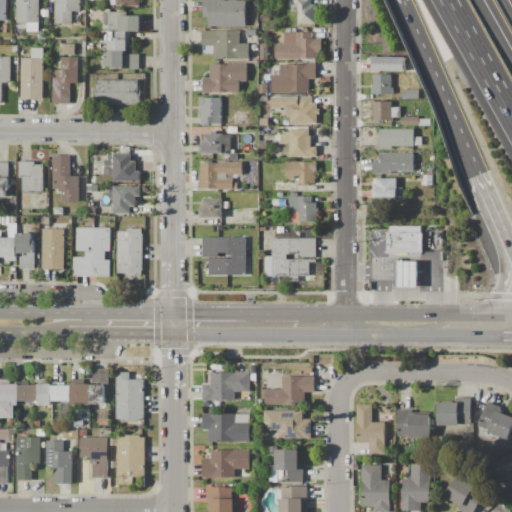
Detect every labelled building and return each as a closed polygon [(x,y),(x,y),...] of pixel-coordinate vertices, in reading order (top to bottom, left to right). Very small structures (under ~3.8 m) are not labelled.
[(12,0),(39,0),(39,32),(27,32),(27,23),(17,23),(17,5),(12,5),(12,0)] [(56,0),(81,0),(81,12),(73,12),(73,23),(56,24),(56,0)] [(204,0),(246,0),(246,26),(209,26),(209,17),(204,17),(204,0)] [(318,0),(318,11),(316,11),(316,23),(298,23),(298,12),(288,12),(288,0),(318,0)] [(104,9),(140,8),(140,31),(131,31),(131,37),(133,37),(134,46),(127,46),(127,51),(115,51),(115,49),(108,49),(108,32),(104,31),(104,9)] [(277,59),(276,44),(285,44),(285,29),(297,29),(297,32),(312,32),(312,39),(316,39),(321,39),(322,52),(317,52),(317,59),(277,59)] [(203,31),(240,31),(240,44),(249,44),(249,59),(214,60),(214,46),(203,46),(203,31)] [(61,55),(61,45),(75,45),(75,55),(61,55)] [(22,59),(32,59),(32,48),(43,48),(44,98),(22,98),(22,59)] [(260,50),(268,49),(268,58),(260,58),(260,50)] [(106,52),(124,52),(124,55),(124,68),(124,70),(111,70),(111,67),(104,67),(104,58),(106,58),(106,52)] [(124,55),(140,55),(140,68),(124,68),(124,55)] [(78,57),(78,83),(71,83),(71,103),(54,104),(54,70),(62,70),(62,58),(78,57)] [(372,57),(405,58),(405,71),(375,71),(375,69),(371,69),(372,57)] [(0,58),(11,58),(11,82),(3,83),(3,102),(0,102),(0,58)] [(210,64),(246,64),(246,81),(239,81),(239,93),(204,93),(204,77),(210,77),(210,64)] [(273,93),(273,75),(280,74),(280,65),(316,64),(316,79),(309,79),(309,92),(273,93)] [(374,75),(392,75),(392,86),(393,86),(393,94),(372,94),(372,85),(374,85),(374,75)] [(97,81),(139,80),(139,89),(140,89),(140,105),(97,105),(97,81)] [(259,84),(268,84),(268,94),(259,94),(259,84)] [(403,90),(418,90),(418,99),(403,99),(403,90)] [(200,98),(221,98),(221,124),(201,124),(200,98)] [(291,124),(291,111),(295,111),(295,104),(297,104),(297,98),(312,98),(312,104),(317,104),(317,124),(291,124)] [(374,102),(391,101),(392,108),(400,108),(400,117),(392,117),(392,121),(374,121),(374,102)] [(402,117),(418,117),(418,119),(418,126),(402,126),(402,117)] [(290,157),(290,144),(281,144),(281,132),(290,132),(290,129),(310,129),(310,135),(312,135),(311,147),(318,147),(318,157),(290,157)] [(379,129),(414,129),(414,137),(421,137),(421,146),(392,146),(392,150),(377,150),(377,137),(380,137),(379,129)] [(201,153),(201,140),(204,140),(204,134),(212,134),(212,131),(218,131),(218,134),(223,134),(223,135),(237,135),(238,153),(231,153),(201,153)] [(380,154),(413,153),(414,171),(392,171),(392,174),(373,174),(373,162),(380,162),(380,154)] [(113,155),(130,155),(130,161),(136,161),(136,171),(139,171),(139,181),(113,181),(113,155)] [(54,156),(71,156),(71,176),(79,176),(79,202),(62,202),(62,189),(54,189),(54,156)] [(43,164),(44,193),(23,193),(23,179),(19,179),(19,162),(35,161),(35,164),(43,164)] [(286,162),(317,161),(317,172),(315,172),(315,184),(300,185),(299,180),(294,180),(294,183),(287,183),(286,162)] [(0,163),(9,163),(9,192),(6,192),(6,198),(0,198),(0,163)] [(202,163),(242,163),(242,175),(227,175),(227,178),(234,178),(234,190),(202,190),(202,189),(198,189),(198,182),(200,182),(199,173),(202,173),(202,163)] [(374,179),(397,179),(397,188),(403,187),(403,198),(374,198),(374,179)] [(114,186),(140,186),(140,197),(136,197),(136,207),(131,207),(131,214),(113,214),(114,186)] [(290,196),(312,196),(312,203),(317,203),(317,209),(319,209),(319,213),(317,213),(317,222),(290,222),(290,196)] [(203,198),(223,198),(223,219),(201,219),(201,209),(203,209),(203,198)] [(273,199),(287,199),(286,207),(273,206),(273,199)] [(0,217),(17,217),(17,225),(0,225),(0,217)] [(387,252),(387,233),(390,233),(390,227),(422,226),(422,232),(423,232),(423,252),(387,252)] [(110,228),(110,252),(106,252),(106,260),(110,260),(111,277),(96,277),(96,282),(75,282),(75,258),(86,258),(86,252),(78,252),(78,228),(110,228)] [(44,229),(65,229),(65,270),(44,270),(44,229)] [(118,231),(127,231),(127,229),(143,229),(143,275),(118,275),(118,231)] [(17,233),(33,233),(33,252),(20,252),(18,252),(17,233)] [(0,234),(15,234),(15,238),(17,238),(17,261),(11,261),(11,264),(3,264),(3,256),(0,256),(0,234)] [(203,237),(250,237),(251,250),(246,250),(246,257),(250,257),(251,276),(204,277),(203,237)] [(273,239),(316,238),(316,263),(314,263),(314,281),(290,281),(290,275),(265,275),(265,257),(273,257),(273,239)] [(20,268),(20,252),(33,252),(35,252),(35,268),(20,268)] [(397,261),(418,261),(418,288),(397,288),(397,261)] [(91,385),(92,385),(91,369),(105,369),(109,369),(109,395),(105,395),(105,405),(91,405),(91,385)] [(211,372),(250,373),(250,401),(202,400),(202,385),(211,385),(211,372)] [(117,373),(130,373),(130,380),(145,380),(145,420),(117,420),(117,373)] [(266,405),(266,390),(283,390),(283,376),(316,376),(316,393),(305,393),(305,405),(266,405)] [(33,379),(45,380),(45,384),(52,384),(52,386),(52,404),(52,405),(33,405),(33,379)] [(0,380),(13,380),(13,385),(13,401),(13,406),(10,406),(10,418),(0,418),(0,380)] [(72,383),(91,383),(91,385),(91,405),(72,405),(71,404),(72,386),(72,383)] [(13,385),(32,386),(32,401),(13,401),(13,385)] [(52,386),(72,386),(71,404),(69,404),(69,408),(62,409),(62,404),(52,404),(52,386)] [(438,402),(459,403),(459,398),(472,398),(472,423),(460,423),(460,426),(438,426),(438,402)] [(488,403),(496,406),(495,410),(511,417),(511,429),(508,440),(488,432),(491,424),(481,420),(488,403)] [(357,404),(373,404),(374,422),(385,422),(386,455),(370,455),(370,442),(357,443),(357,404)] [(265,410),(303,410),(303,419),(311,419),(311,439),(265,439),(265,410)] [(399,436),(398,410),(409,410),(409,415),(430,415),(430,438),(410,438),(410,435),(399,436)] [(203,414),(250,414),(250,441),(209,441),(209,431),(203,431),(203,414)] [(146,437),(145,476),(134,476),(134,485),(117,485),(117,437),(126,437),(126,435),(141,435),(141,437),(146,437)] [(14,438),(41,438),(41,442),(45,442),(45,447),(41,447),(41,464),(33,464),(33,480),(14,480),(14,438)] [(108,438),(108,478),(93,478),(93,464),(91,464),(91,458),(81,458),(81,439),(108,438)] [(46,441),(64,441),(64,451),(73,451),(73,485),(55,485),(55,467),(46,467),(46,441)] [(211,450),(249,449),(250,470),(234,470),(234,478),(203,478),(203,459),(211,459),(211,450)] [(277,450),(299,450),(299,462),(302,462),(302,468),(304,468),(304,483),(278,482),(269,482),(269,465),(277,465),(277,450)] [(503,458),(511,453),(511,475),(505,478),(501,470),(508,467),(503,458)] [(403,479),(411,479),(411,464),(431,464),(431,503),(421,503),(421,511),(403,511),(403,479)] [(362,466),(382,466),(382,480),(390,480),(391,511),(375,511),(375,506),(363,506),(362,466)] [(457,476),(485,493),(473,511),(462,511),(458,509),(461,506),(445,496),(457,476)] [(283,487),(308,486),(308,502),(305,502),(305,511),(280,511),(280,499),(278,499),(278,490),(283,490),(283,487)] [(211,511),(211,505),(207,505),(207,487),(233,487),(233,498),(234,498),(234,511),(211,511)]
